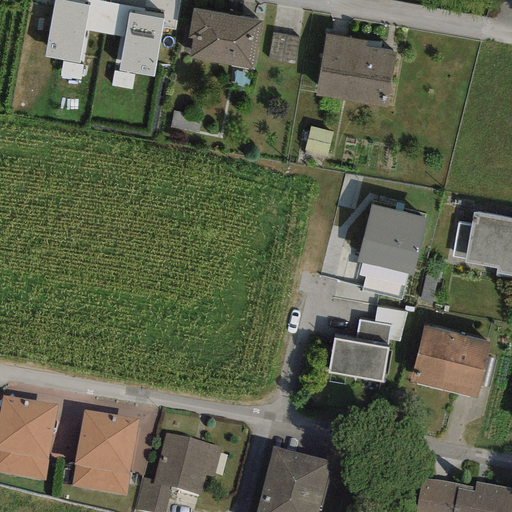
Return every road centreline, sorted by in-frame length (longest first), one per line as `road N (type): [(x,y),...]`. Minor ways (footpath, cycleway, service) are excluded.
road 1 (residential): [(511,466),(0,376)]
road 2 (residential): [(304,0),(511,40)]
